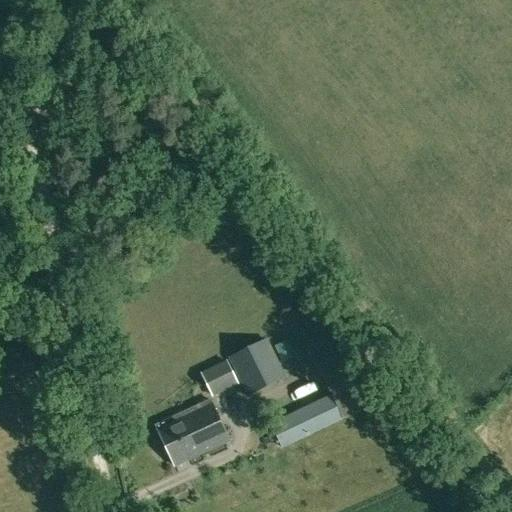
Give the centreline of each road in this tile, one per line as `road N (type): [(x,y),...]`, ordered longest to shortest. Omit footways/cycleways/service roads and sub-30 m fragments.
road 1 (track): [(114,0),(501,511)]
road 2 (track): [(109,511),(45,192),(46,149)]
road 3 (track): [(46,149),(59,76),(86,0)]
